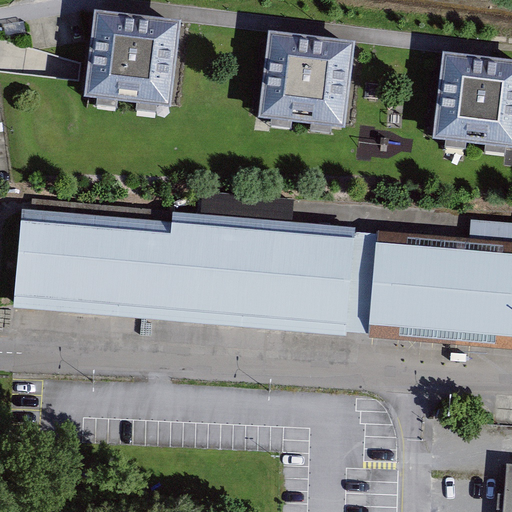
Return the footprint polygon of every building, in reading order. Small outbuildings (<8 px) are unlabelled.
[(180,116),(190,33),(105,22),(95,105),(180,116)] [(359,135),(366,49),(278,41),(271,128),(359,135)] [(511,155),(511,65),(455,60),(447,149),(511,155)] [(511,339),(511,217),(477,214),(476,230),(176,203),(175,221),(39,208),(31,296),(511,339)] [(511,511),(511,462),(507,462),(503,511),(511,511)]
